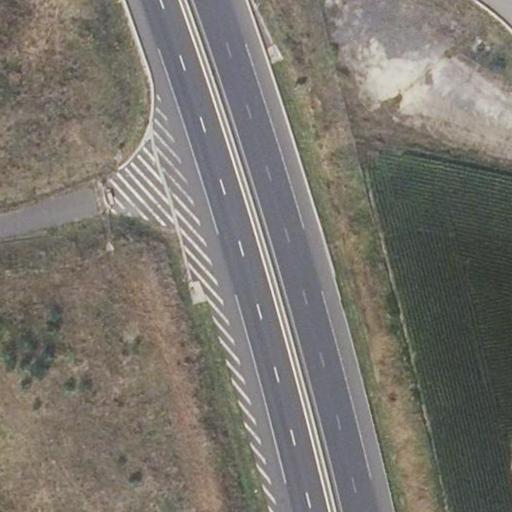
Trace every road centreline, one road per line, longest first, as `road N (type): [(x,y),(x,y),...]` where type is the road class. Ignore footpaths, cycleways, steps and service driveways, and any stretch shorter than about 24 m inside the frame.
road 1 (motorway): [(360,511),(334,394),(208,0)]
road 2 (motorway): [(157,0),(309,511)]
